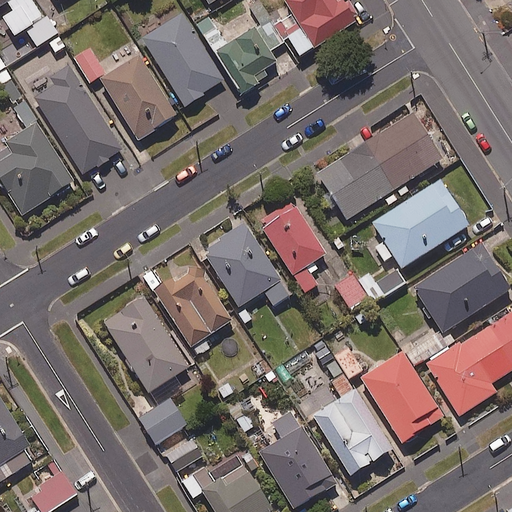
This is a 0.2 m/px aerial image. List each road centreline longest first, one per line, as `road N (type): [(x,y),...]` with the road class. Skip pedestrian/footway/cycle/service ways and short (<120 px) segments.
road 1 (residential): [(10,303),(441,29)]
road 2 (residential): [(144,511),(10,303)]
road 3 (tertiary): [(441,29),(511,140)]
